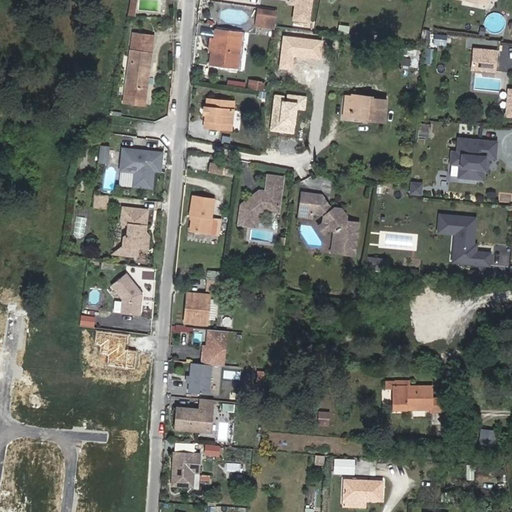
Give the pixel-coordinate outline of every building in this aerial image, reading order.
[(129,0),(127,15),(135,16),(137,0),(129,0)] [(314,0),(289,0),(289,5),(296,6),(294,21),(311,23),(314,0)] [(276,10),(259,8),(258,19),(275,21),(276,10)] [(275,21),(258,19),(257,25),(274,27),(275,21)] [(219,51),(216,51),(214,65),(239,68),(245,32),(219,28),(218,37),(221,38),(219,51)] [(420,38),(428,40),(430,31),(422,29),(420,38)] [(137,42),(132,41),(124,98),(144,100),(145,93),(145,91),(141,91),(143,83),(142,82),(144,68),(149,68),(154,36),(139,33),(137,42)] [(433,33),(432,43),(446,44),(447,35),(433,33)] [(324,41),(283,36),(279,69),(292,71),(294,57),(321,61),(324,41)] [(212,50),(216,51),(219,51),(221,38),(218,37),(214,37),(212,50)] [(472,50),(471,57),(493,59),(494,52),(472,50)] [(493,59),(471,57),(470,63),(492,66),(493,59)] [(492,66),(470,63),(469,69),(492,72),(492,66)] [(263,91),(264,81),(249,79),(247,89),(263,91)] [(308,97),(275,94),(270,132),(294,135),(297,110),(306,111),(308,97)] [(342,115),(348,116),(351,94),(344,94),(342,115)] [(351,94),(348,116),(366,118),(365,119),(382,121),(384,99),(369,98),(369,96),(351,94)] [(231,135),(234,107),(208,103),(204,131),(231,135)] [(429,136),(430,124),(420,123),(419,135),(429,136)] [(459,165),(458,177),(483,180),(484,165),(487,165),(488,158),(495,158),(496,142),(458,139),(457,153),(452,152),(451,164),(459,165)] [(95,146),(93,159),(101,160),(103,147),(95,146)] [(155,163),(156,153),(117,148),(115,170),(129,172),(128,185),(146,187),(148,170),(149,162),(155,163)] [(207,158),(205,163),(219,167),(220,161),(207,158)] [(260,184),(241,199),(239,218),(256,220),(257,209),(266,203),(278,205),(281,186),(283,170),(269,168),(267,185),(260,184)] [(410,181),(409,195),(422,195),(423,182),(410,181)] [(192,209),(192,212),(191,224),(207,227),(212,192),(192,189),(189,208),(192,209)] [(324,219),(328,224),(334,225),(330,248),(354,252),(359,219),(348,218),(349,211),(345,206),(338,205),(336,208),(323,194),(302,191),(299,215),(312,217),(313,211),(325,213),(324,219)] [(104,195),(89,194),(87,207),(102,208),(104,195)] [(130,208),(117,207),(116,220),(118,223),(122,224),(121,233),(117,236),(116,248),(106,255),(130,258),(131,249),(141,250),(142,238),(140,237),(139,232),(140,231),(143,209),(130,208)] [(460,263),(489,266),(490,254),(475,252),(476,245),(473,245),(475,218),(439,215),(438,232),(455,234),(453,252),(461,253),(460,263)] [(452,262),(460,263),(461,253),(453,252),(452,262)] [(387,271),(389,258),(367,256),(366,269),(387,271)] [(115,314),(116,314),(121,276),(120,274),(106,285),(117,300),(115,314)] [(121,276),(116,314),(132,316),(135,301),(132,301),(133,296),(136,295),(121,276)] [(204,317),(208,289),(188,285),(183,314),(204,317)] [(449,337),(439,293),(412,299),(422,343),(449,337)] [(80,315),(79,326),(94,327),(95,316),(80,315)] [(228,326),(212,324),(211,338),(207,341),(205,341),(204,349),(213,350),(213,355),(224,356),(228,326)] [(204,349),(202,359),(211,360),(223,361),(224,356),(213,355),(213,350),(204,349)] [(440,365),(456,364),(455,352),(439,353),(440,365)] [(192,358),(189,388),(209,390),(211,360),(202,359),(192,357),(192,358)] [(396,382),(396,409),(431,408),(431,411),(446,411),(446,398),(431,399),(431,387),(410,387),(410,381),(396,382)] [(210,427),(213,396),(200,395),(199,406),(177,404),(175,424),(210,427)] [(329,427),(330,410),(317,410),(316,426),(329,427)] [(495,446),(495,429),(479,429),(478,445),(495,446)] [(171,453),(170,485),(188,486),(188,466),(196,466),(197,454),(171,453)] [(316,455),(315,464),(323,465),(324,456),(316,455)] [(341,473),(354,474),(355,460),(341,460),(341,473)] [(188,466),(188,486),(190,486),(191,472),(196,472),(196,466),(188,466)] [(344,497),(380,499),(381,482),(344,480),(344,497)]
